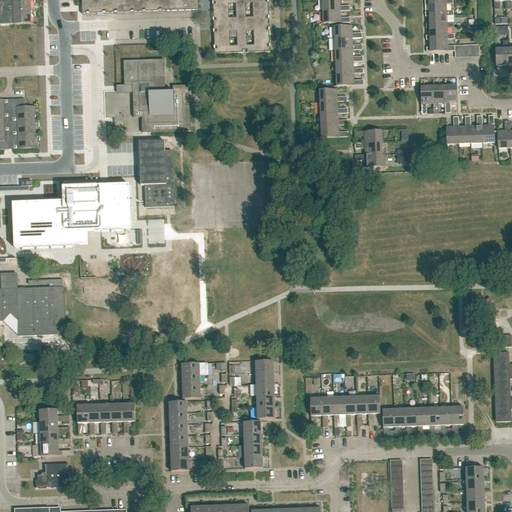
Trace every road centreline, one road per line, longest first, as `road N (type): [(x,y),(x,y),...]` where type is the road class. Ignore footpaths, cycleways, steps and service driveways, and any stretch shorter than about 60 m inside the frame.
road 1 (residential): [(511,102),(476,104),(473,69),(398,71),(397,32),(379,0)]
road 2 (residential): [(327,483),(344,455),(511,450)]
road 3 (residential): [(136,490),(327,483)]
road 4 (residential): [(136,490),(1,503),(0,454)]
road 5 (residential): [(0,169),(68,160),(66,70)]
road 6 (residential): [(65,27),(189,23)]
